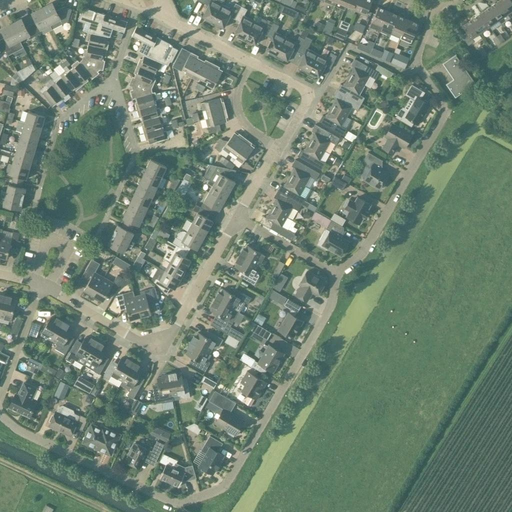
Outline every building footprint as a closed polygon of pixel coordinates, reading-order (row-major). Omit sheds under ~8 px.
[(205,21),(213,25),(223,5),(213,0),(205,0),(203,3),(209,6),(203,17),(206,19),(205,21)] [(337,0),(335,7),(345,11),(347,6),(349,0),(337,0)] [(349,0),(347,6),(357,11),(361,0),(349,0)] [(371,0),(361,0),(357,11),(367,15),(373,1),(371,0)] [(501,0),(499,2),(508,15),(511,11),(511,2),(510,0),(501,0)] [(499,2),(490,8),(499,21),(501,24),(510,18),(508,15),(499,2)] [(56,11),(52,4),(42,9),(50,24),(52,30),(68,21),(71,9),(64,7),(56,11)] [(230,17),(235,20),(242,7),(236,4),(233,10),(223,5),(213,25),(220,28),(221,26),(224,28),(230,17)] [(283,6),(280,12),(287,15),(289,9),(283,6)] [(237,37),(244,41),(255,21),(245,16),(248,10),(242,7),(235,20),(240,22),(235,33),(238,35),(237,37)] [(369,27),(380,32),(389,12),(379,7),(373,22),(372,21),(369,27)] [(88,33),(99,35),(105,15),(83,8),(78,21),(89,25),(87,33),(88,33)] [(481,14),(490,27),(499,21),(490,8),(481,14)] [(42,33),(40,29),(50,24),(42,9),(33,14),(36,21),(30,24),(36,36),(42,33)] [(390,34),(391,35),(393,30),(399,16),(389,12),(380,32),(389,36),(390,34)] [(472,20),(481,33),(490,27),(481,14),(472,20)] [(99,35),(108,37),(110,38),(113,29),(124,32),(128,22),(127,22),(106,15),(105,15),(99,35)] [(401,39),(409,20),(399,16),(393,30),(391,35),(401,39)] [(25,27),(22,20),(11,25),(19,40),(29,35),(30,39),(36,36),(30,24),(25,27)] [(262,33),(267,36),(274,23),(268,20),(265,26),(255,21),(244,41),(252,45),(253,43),(256,44),(262,33)] [(409,20),(401,39),(411,43),(419,25),(409,20)] [(481,33),(472,20),(463,27),(467,33),(462,36),(469,45),(474,41),(472,39),(481,33)] [(330,35),(334,24),(328,21),(323,32),(330,35)] [(318,22),(315,30),(322,33),(325,25),(318,22)] [(269,54),(276,58),(287,37),(276,32),(280,26),(274,23),(267,36),(272,39),(267,50),(270,52),(269,54)] [(6,37),(0,40),(6,51),(7,55),(23,47),(19,40),(11,25),(2,30),(6,37)] [(144,56),(148,57),(158,37),(158,38),(137,27),(138,27),(137,26),(132,36),(143,41),(137,53),(144,56)] [(343,40),(347,31),(338,27),(334,37),(343,40)] [(89,41),(88,45),(108,49),(109,42),(107,41),(108,37),(99,35),(88,33),(86,41),(89,41)] [(505,41),(500,34),(497,36),(502,43),(505,41)] [(492,39),(497,46),(502,43),(497,36),(492,39)] [(172,62),(177,53),(178,50),(170,46),(171,44),(158,38),(158,37),(148,57),(163,64),(168,66),(171,62),(172,62)] [(294,50),(299,53),(306,40),(300,37),(297,43),(287,37),(276,58),(284,61),(285,59),(288,61),(294,50)] [(301,70),(308,74),(318,54),(308,49),(313,40),(307,37),(306,40),(299,53),(304,55),(298,66),(302,68),(301,70)] [(364,52),(369,54),(370,54),(375,43),(369,41),(364,52)] [(108,49),(88,45),(87,49),(85,49),(84,55),(104,59),(104,57),(106,57),(108,49)] [(487,53),(482,47),(478,50),(483,56),(487,53)] [(371,55),(380,58),(383,51),(374,48),(371,55)] [(391,63),(405,69),(409,58),(401,55),(403,51),(397,49),(391,63)] [(384,50),(381,59),(390,63),(393,54),(384,50)] [(36,52),(29,57),(34,65),(41,60),(36,52)] [(186,72),(185,74),(192,78),(201,60),(198,58),(199,56),(191,52),(187,61),(178,56),(172,67),(182,71),(182,70),(186,72)] [(318,54),(308,74),(315,78),(317,76),(320,77),(326,66),(331,69),(338,56),(332,53),(329,59),(318,54)] [(82,60),(79,63),(90,77),(92,79),(100,74),(98,72),(100,70),(103,71),(105,61),(103,61),(104,59),(84,55),(82,60)] [(475,83),(456,55),(443,64),(454,79),(447,84),(455,97),(475,83)] [(163,64),(148,57),(144,56),(142,59),(140,59),(137,66),(156,74),(157,70),(160,71),(163,64)] [(349,77),(365,86),(370,77),(376,80),(380,73),(355,59),(351,66),(355,68),(349,77)] [(204,81),(213,64),(206,60),(205,62),(201,60),(192,78),(199,82),(200,80),(204,81)] [(79,63),(78,61),(72,66),(73,68),(70,70),(82,86),(89,81),(88,79),(90,77),(79,63)] [(35,70),(31,64),(17,71),(23,81),(35,70)] [(213,64),(204,81),(207,83),(206,85),(214,89),(223,71),(219,69),(220,67),(213,64)] [(156,74),(137,66),(134,74),(136,74),(135,78),(153,86),(156,79),(154,78),(156,74)] [(82,86),(70,70),(67,73),(65,71),(59,76),(72,92),(75,89),(76,91),(82,86)] [(72,92),(59,76),(53,81),(54,83),(51,85),(64,101),(70,96),(69,94),(72,92)] [(10,85),(17,87),(20,84),(12,77),(10,85)] [(152,89),(153,86),(135,78),(133,77),(129,86),(132,87),(132,90),(130,90),(133,99),(136,99),(153,93),(152,89)] [(337,91),(362,105),(365,98),(360,95),(365,86),(349,77),(344,86),(341,84),(337,91)] [(2,94),(13,96),(15,87),(5,84),(2,94)] [(64,101),(51,85),(48,88),(46,86),(40,91),(53,107),(56,104),(57,106),(64,101)] [(412,127),(415,123),(419,125),(430,105),(420,99),(423,92),(425,93),(412,85),(406,95),(414,100),(408,112),(403,109),(400,110),(396,118),(412,127)] [(332,108),(347,117),(353,108),(358,111),(362,105),(337,91),(334,97),(337,99),(332,108)] [(153,93),(136,99),(137,102),(135,103),(137,110),(156,105),(155,101),(158,100),(155,92),(153,93)] [(207,115),(226,110),(224,102),(222,102),(221,98),(201,103),(203,111),(206,111),(207,115)] [(156,105),(137,110),(140,118),(141,118),(142,121),(162,115),(160,108),(158,108),(156,105)] [(347,117),(332,108),(326,117),(323,116),(319,122),(344,136),(347,129),(342,126),(347,117)] [(226,110),(207,115),(208,119),(205,119),(208,127),(228,122),(226,118),(228,117),(226,110)] [(25,123),(42,128),(45,117),(28,112),(25,123)] [(162,115),(142,121),(143,125),(142,126),(144,133),(163,128),(162,124),(164,123),(162,115)] [(187,126),(194,124),(192,117),(186,119),(187,126)] [(42,128),(25,123),(22,133),(39,138),(42,128)] [(405,148),(413,135),(393,124),(386,137),(389,139),(383,148),(394,154),(399,145),(405,148)] [(310,142),(325,151),(331,142),(336,145),(340,139),(316,125),(312,131),(315,133),(310,142)] [(164,131),(163,128),(144,133),(146,141),(148,141),(149,145),(169,139),(167,131),(164,131)] [(353,142),(357,136),(348,130),(344,137),(353,142)] [(39,138),(22,133),(19,143),(36,148),(39,138)] [(222,149),(223,149),(229,154),(231,152),(234,155),(246,139),(239,134),(238,135),(235,133),(229,141),(223,140),(221,139),(214,148),(220,152),(222,149)] [(246,139),(234,155),(237,157),(236,159),(242,164),(255,148),(251,145),(252,144),(246,139)] [(325,151),(310,142),(305,152),(301,150),(298,156),(322,170),(326,164),(320,161),(325,151)] [(36,148),(19,143),(16,154),(33,159),(36,148)] [(383,161),(369,153),(362,164),(371,169),(364,180),(381,190),(390,174),(379,168),(383,161)] [(33,159),(16,154),(13,164),(30,169),(33,159)] [(222,156),(219,161),(226,166),(229,161),(222,156)] [(146,170),(162,177),(167,167),(151,159),(146,170)] [(290,178),(305,186),(311,177),(316,180),(320,174),(296,160),(292,167),(295,168),(290,178)] [(30,169),(13,164),(9,175),(26,180),(30,169)] [(209,180),(230,192),(235,182),(226,177),(230,169),(217,166),(209,180)] [(141,180),(157,187),(162,177),(146,170),(141,180)] [(347,183),(334,177),(331,184),(343,190),(347,183)] [(278,191),(302,205),(306,199),(300,196),(305,186),(290,178),(285,187),(281,185),(278,191)] [(137,189),(153,197),(157,187),(141,180),(137,189)] [(209,193),(225,201),(230,192),(209,180),(207,184),(212,187),(209,193)] [(22,188),(22,185),(12,182),(12,185),(9,185),(7,192),(2,191),(1,194),(23,200),(26,189),(22,188)] [(132,199),(148,207),(153,197),(137,189),(132,199)] [(272,209),(288,218),(293,208),(299,212),(302,205),(278,191),(274,198),(277,199),(272,209)] [(225,201),(209,193),(201,207),(201,208),(216,216),(219,211),(225,201)] [(21,211),(23,200),(1,194),(0,198),(5,199),(4,206),(21,211)] [(367,212),(371,205),(358,198),(355,203),(351,200),(346,209),(350,212),(347,217),(360,224),(364,217),(365,218),(368,213),(367,212)] [(128,209),(144,216),(148,207),(132,199),(128,209)] [(302,205),(314,212),(317,208),(305,201),(302,205)] [(213,221),(216,216),(201,208),(201,207),(196,204),(193,210),(198,213),(192,223),(208,231),(213,221)] [(161,218),(166,220),(171,211),(167,208),(161,218)] [(123,223),(133,228),(135,224),(139,226),(144,216),(128,209),(123,219),(125,220),(123,223)] [(288,218),(272,209),(267,218),(264,216),(260,223),(292,241),(295,234),(282,227),(288,218)] [(327,228),(331,220),(315,211),(311,219),(327,228)] [(318,243),(319,246),(321,247),(327,250),(328,248),(330,250),(341,256),(349,242),(340,237),(345,228),(338,224),(333,221),(331,220),(327,228),(318,243)] [(133,228),(123,223),(121,227),(118,225),(113,235),(133,246),(135,243),(130,240),(134,233),(131,232),(133,228)] [(187,232),(203,241),(208,231),(192,223),(187,232)] [(172,243),(188,252),(191,247),(197,250),(203,241),(187,232),(185,231),(182,231),(181,232),(179,233),(176,238),(176,237),(172,243)] [(17,246),(20,234),(13,232),(12,238),(2,236),(0,242),(0,257),(8,259),(11,245),(17,246)] [(133,246),(113,235),(108,245),(124,253),(127,246),(132,249),(133,246)] [(191,261),(185,257),(188,252),(172,243),(167,240),(165,243),(165,246),(164,246),(166,252),(163,257),(164,258),(163,258),(170,262),(186,270),(191,261)] [(243,249),(240,256),(259,266),(265,256),(248,246),(245,250),(243,249)] [(259,266),(240,256),(236,262),(238,263),(235,267),(245,273),(242,278),(255,285),(258,279),(259,277),(258,272),(256,271),(259,266)] [(113,263),(119,266),(122,260),(116,257),(113,263)] [(94,296),(104,278),(95,273),(100,264),(92,259),(82,277),(90,281),(84,290),(94,296)] [(277,276),(284,264),(278,261),(271,273),(277,276)] [(165,271),(180,280),(186,270),(170,262),(165,271)] [(166,295),(170,287),(175,290),(180,280),(165,271),(160,280),(156,278),(154,282),(166,295)] [(131,283),(127,272),(123,279),(120,285),(121,286),(131,283)] [(326,283),(324,282),(324,279),(320,277),(318,278),(307,272),(300,285),(301,286),(296,295),(307,302),(313,293),(318,296),(326,283)] [(117,275),(113,283),(104,278),(94,296),(104,301),(109,292),(114,294),(123,279),(117,275)] [(273,287),(279,290),(282,285),(276,282),(273,287)] [(155,288),(158,299),(166,297),(157,287),(155,288)] [(155,288),(145,291),(140,292),(141,295),(135,297),(141,317),(151,314),(148,302),(158,299),(155,288)] [(219,293),(215,299),(239,313),(245,302),(248,304),(252,298),(235,289),(232,295),(223,289),(220,294),(219,293)] [(286,298),(273,290),(269,297),(282,305),(286,298)] [(121,310),(127,309),(130,320),(141,317),(135,297),(124,300),(122,293),(116,295),(121,310)] [(4,296),(0,313),(0,317),(11,320),(16,301),(11,299),(11,297),(4,296)] [(239,313),(215,299),(212,305),(213,306),(211,311),(220,316),(215,325),(227,332),(234,321),(239,324),(244,316),(239,313)] [(297,313),(297,314),(301,307),(288,299),(284,306),(292,310),(290,314),(289,314),(279,331),(293,339),(303,322),(295,317),(297,313)] [(255,321),(262,324),(264,318),(257,315),(255,321)] [(17,317),(10,331),(16,334),(23,320),(17,317)] [(52,341),(63,322),(57,318),(56,320),(51,317),(41,335),(52,341)] [(271,333),(252,321),(248,328),(267,340),(271,333)] [(72,342),(67,339),(72,330),(68,327),(69,325),(63,322),(52,341),(62,347),(59,351),(65,355),(72,342)] [(36,338),(40,325),(33,323),(29,335),(36,338)] [(194,337),(190,343),(210,354),(213,348),(215,349),(218,348),(223,340),(211,333),(208,338),(198,333),(196,338),(194,337)] [(236,347),(239,341),(229,335),(225,341),(236,347)] [(73,360),(83,366),(97,342),(91,338),(90,340),(86,337),(80,347),(75,344),(66,360),(71,363),(73,360)] [(97,342),(83,366),(94,371),(100,375),(107,362),(102,359),(107,350),(102,347),(103,345),(97,342)] [(210,354),(190,343),(187,349),(189,350),(186,354),(196,360),(193,365),(205,372),(209,366),(210,364),(209,360),(207,359),(210,354)] [(259,363),(254,360),(244,354),(241,360),(264,374),(267,369),(273,372),(284,354),(269,346),(259,363)] [(9,356),(1,353),(0,355),(0,359),(6,363),(9,356)] [(27,364),(39,369),(40,370),(43,364),(30,358),(27,364)] [(112,376),(122,382),(133,362),(127,359),(126,361),(121,358),(116,367),(111,364),(103,377),(109,380),(112,376)] [(133,362),(122,382),(132,387),(127,396),(133,399),(143,383),(137,380),(143,370),(138,368),(139,366),(133,362)] [(241,392),(249,396),(245,403),(251,406),(254,399),(257,400),(267,383),(248,372),(241,383),(245,386),(241,392)] [(186,379),(182,380),(182,374),(176,375),(176,373),(169,375),(173,396),(179,395),(180,397),(182,396),(183,399),(190,397),(186,379)] [(158,384),(152,385),(155,404),(173,401),(172,396),(173,396),(169,375),(162,376),(163,378),(157,379),(158,384)] [(201,382),(214,389),(217,383),(204,376),(201,382)] [(89,393),(93,387),(78,378),(74,386),(89,393)] [(61,382),(57,391),(65,394),(69,385),(61,382)] [(16,394),(10,408),(30,417),(36,404),(31,401),(37,389),(24,383),(18,395),(16,394)] [(209,401),(221,408),(227,398),(215,391),(209,401)] [(201,395),(195,407),(200,410),(207,398),(201,395)] [(135,416),(142,403),(136,399),(129,412),(135,416)] [(215,424),(228,431),(227,434),(233,437),(234,435),(236,436),(244,422),(224,410),(215,424)] [(82,431),(88,419),(80,416),(77,422),(56,412),(49,426),(71,437),(75,428),(82,431)] [(198,434),(202,428),(194,423),(186,427),(198,434)] [(111,455),(120,435),(102,427),(101,429),(92,425),(83,443),(111,455)] [(167,440),(170,434),(164,431),(161,437),(167,440)] [(209,474),(210,473),(213,475),(216,469),(217,470),(222,462),(221,461),(224,456),(218,453),(223,444),(210,436),(210,448),(199,467),(202,468),(202,470),(209,474)] [(150,458),(151,455),(158,458),(164,445),(157,441),(152,452),(148,450),(135,443),(126,462),(139,469),(146,456),(150,458)] [(193,466),(185,468),(175,463),(173,468),(166,465),(160,478),(179,487),(181,483),(188,481),(196,479),(193,466)]
